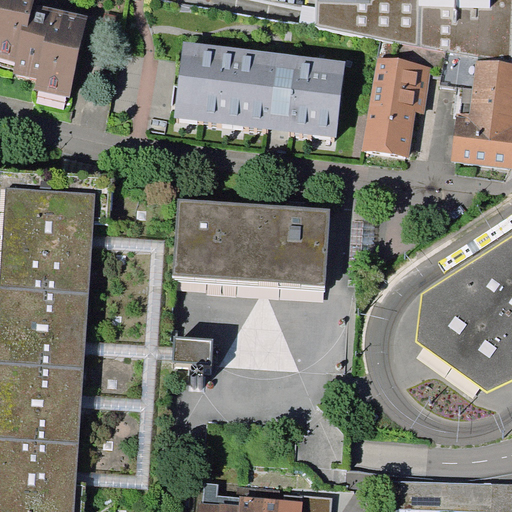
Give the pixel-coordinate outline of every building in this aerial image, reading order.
[(29,0),(0,0),(0,64),(8,66),(9,77),(31,81),(27,99),(66,106),(82,25),(27,13),(29,0)] [(511,0),(316,0),(316,31),(511,68),(511,63),(511,0)] [(340,61),(184,43),(176,113),(331,132),(340,61)] [(428,66),(379,58),(364,146),(405,153),(413,105),(421,107),(428,66)] [(511,175),(511,73),(476,70),(470,127),(458,126),(453,169),(511,175)] [(0,196),(0,511),(156,511),(171,288),(324,298),(329,218),(0,196)] [(511,242),(486,259),(422,300),(417,346),(429,355),(490,398),(510,388),(511,386),(511,242)] [(278,511),(280,503),(194,495),(192,511),(278,511)]
